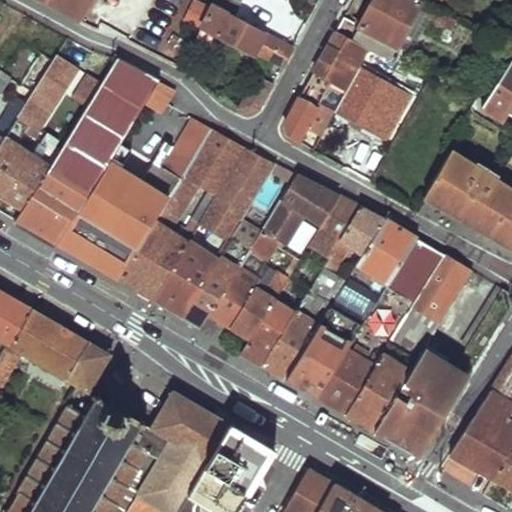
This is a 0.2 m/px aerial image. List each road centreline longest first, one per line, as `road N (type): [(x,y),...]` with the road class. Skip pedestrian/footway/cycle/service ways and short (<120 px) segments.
road 1 (secondary): [(0,251),(305,432)]
road 2 (residential): [(511,276),(259,135)]
road 3 (residential): [(259,135),(220,115),(175,72),(24,0)]
road 4 (residential): [(411,494),(511,330)]
road 5 (residential): [(259,135),(332,0)]
road 6 (secondary): [(305,432),(411,494)]
